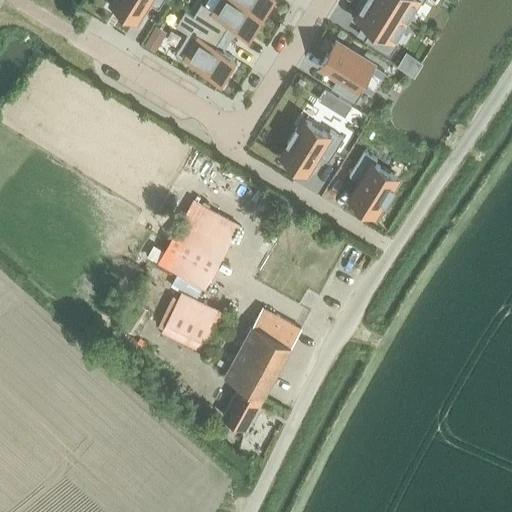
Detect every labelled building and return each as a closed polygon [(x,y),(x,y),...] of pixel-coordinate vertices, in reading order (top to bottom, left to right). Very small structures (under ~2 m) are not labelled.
[(114,0),(112,4),(115,6),(113,9),(124,16),(126,12),(136,19),(147,1),(158,8),(163,0),(114,0)] [(185,10),(185,11),(223,35),(230,23),(249,35),(262,14),(239,0),(219,0),(213,10),(201,2),(193,15),(185,10)] [(239,0),(262,14),(270,0),(239,0)] [(359,9),(354,17),(364,22),(372,27),(365,39),(390,55),(398,42),(394,39),(406,20),(374,0),(360,0),(356,7),(359,9)] [(374,0),(406,20),(418,0),(422,2),(423,0),(374,0)] [(185,11),(176,25),(188,32),(176,52),(221,80),(234,58),(216,46),(223,35),(185,11)] [(150,34),(144,43),(155,50),(160,41),(150,34)] [(335,40),(320,64),(338,76),(331,87),(355,102),(362,90),(363,89),(359,86),(373,64),(335,40)] [(375,92),(387,65),(375,60),(363,87),(375,92)] [(338,96),(331,106),(345,115),(351,104),(338,96)] [(290,143),(282,156),(306,171),(317,153),(328,161),(343,137),(330,129),(328,133),(306,118),(299,128),(296,127),(287,141),(290,143)] [(364,150),(349,174),(361,181),(350,199),(374,214),(382,200),(385,202),(394,188),(391,186),(397,176),(375,162),(377,158),(364,150)] [(239,226),(193,200),(162,249),(153,245),(146,257),(177,274),(171,285),(181,291),(178,296),(173,294),(158,325),(163,328),(161,332),(206,354),(227,312),(198,298),(203,288),(239,226)] [(148,308),(139,302),(123,326),(132,332),(148,308)] [(223,414),(246,427),(301,328),(262,307),(224,376),(239,384),(223,414)] [(126,334),(120,331),(115,339),(121,342),(119,345),(135,356),(145,342),(128,331),(126,334)]
